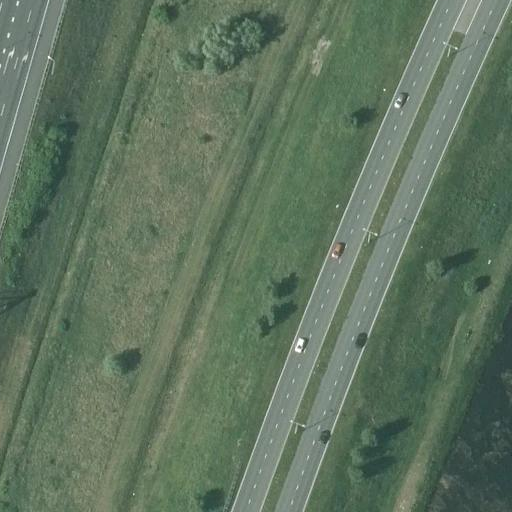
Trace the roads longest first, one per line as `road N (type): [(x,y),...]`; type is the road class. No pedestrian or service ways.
road 1 (secondary): [(288,511),(496,0)]
road 2 (secondary): [(453,0),(341,259),(246,511)]
